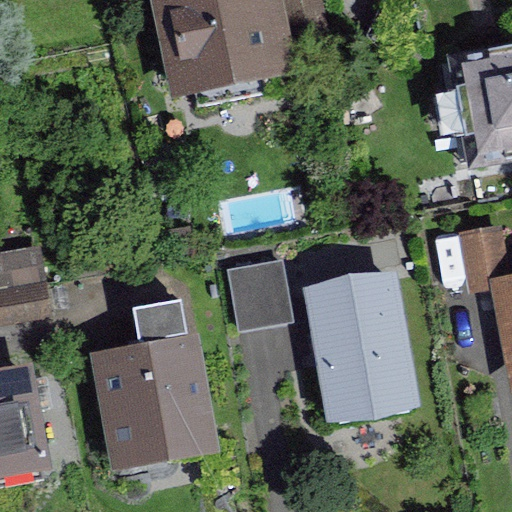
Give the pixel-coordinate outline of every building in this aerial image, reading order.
[(257,0),(173,0),(180,34),(160,38),(168,79),(190,75),(196,107),(276,91),(265,37),(257,0)] [(285,0),(297,56),(326,50),(315,0),(285,0)] [(511,47),(451,59),(471,168),(511,159),(511,47)] [(496,228),(462,234),(472,287),(506,281),(496,228)] [(281,263),(230,271),(240,330),(291,321),(281,263)] [(390,280),(312,293),(332,412),(411,398),(390,280)] [(0,292),(0,323),(49,314),(44,285),(0,292)] [(144,353),(102,361),(119,461),(208,446),(191,345),(186,346),(184,335),(187,335),(181,301),(133,310),(139,343),(142,342),(144,353)] [(0,484),(41,477),(22,377),(0,380),(0,484)]
